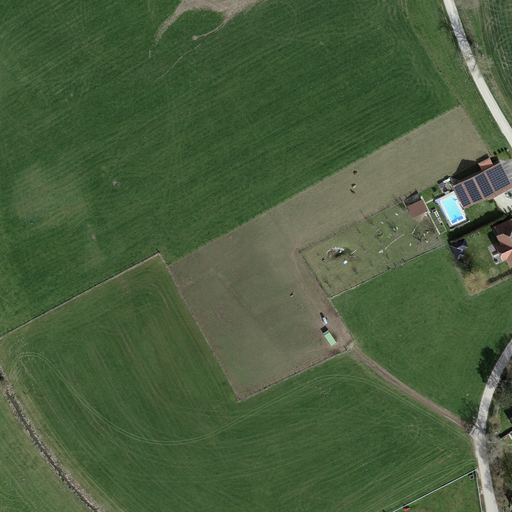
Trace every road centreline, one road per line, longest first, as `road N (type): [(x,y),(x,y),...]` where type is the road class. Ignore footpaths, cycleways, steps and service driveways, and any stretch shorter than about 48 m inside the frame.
road 1 (track): [(511,351),(477,431),(491,511)]
road 2 (track): [(447,0),(511,141)]
